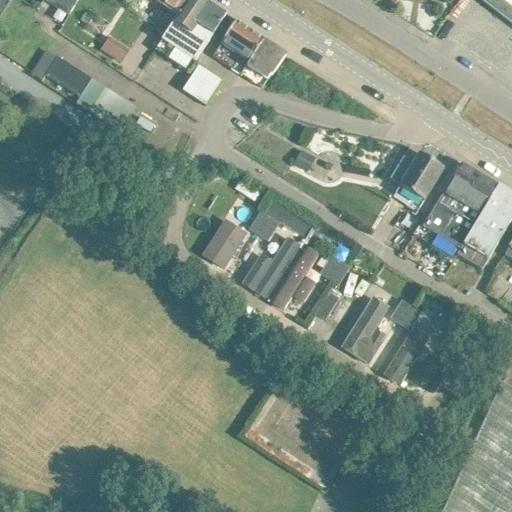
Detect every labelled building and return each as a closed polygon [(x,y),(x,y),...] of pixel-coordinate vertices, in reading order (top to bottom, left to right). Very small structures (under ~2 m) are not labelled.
[(164,38),(188,0),(151,0),(170,12),(157,33),(164,37),(164,38)] [(212,38),(215,33),(226,16),(200,0),(188,0),(164,38),(164,37),(154,52),(188,75),(213,38),(212,38)] [(511,0),(478,0),(501,17),(511,2),(511,0)] [(511,2),(501,17),(511,25),(511,2)] [(136,49),(145,37),(124,21),(115,33),(136,49)] [(240,77),(241,76),(249,64),(263,42),(264,41),(235,23),(212,58),(240,77)] [(261,89),(267,81),(283,55),(263,42),(249,64),(241,76),(261,89)] [(91,114),(105,90),(92,82),(58,59),(45,78),(80,100),(77,105),(91,114)] [(126,102),(139,83),(109,63),(107,66),(96,59),(89,70),(103,79),(105,76),(116,82),(110,92),(126,102)] [(205,107),(220,83),(204,72),(198,68),(193,75),(182,92),(205,107)] [(419,155),(413,165),(403,159),(389,181),(400,187),(399,188),(410,195),(404,206),(417,214),(443,170),(419,155)] [(457,258),(499,187),(461,165),(443,195),(439,193),(422,220),(412,237),(454,262),(456,258),(457,258)] [(481,273),(511,219),(511,195),(499,187),(457,258),(481,273)] [(264,213),(283,224),(293,206),(275,195),(264,213)] [(266,242),(278,224),(259,212),(247,230),(266,242)] [(230,236),(206,272),(219,280),(242,244),(230,236)] [(297,253),(283,245),(269,268),(258,261),(242,287),(252,294),(250,298),(263,307),(266,303),(297,253)] [(302,255),(270,303),(283,312),(289,303),(300,310),(312,291),(301,284),(315,263),(302,255)] [(349,269),(330,257),(318,276),(338,288),(349,269)] [(372,262),(367,278),(377,281),(382,265),(372,262)] [(412,284),(405,304),(424,310),(431,290),(412,284)] [(358,286),(349,298),(357,305),(366,292),(358,286)] [(324,322),(337,301),(326,295),(314,316),(324,322)] [(409,333),(420,314),(401,302),(390,321),(409,333)] [(370,304),(338,355),(365,372),(383,342),(373,336),(387,314),(370,304)] [(423,343),(406,333),(385,368),(402,378),(423,343)] [(426,390),(438,370),(426,362),(414,383),(426,390)] [(511,511),(511,390),(501,383),(441,511),(511,511)]
